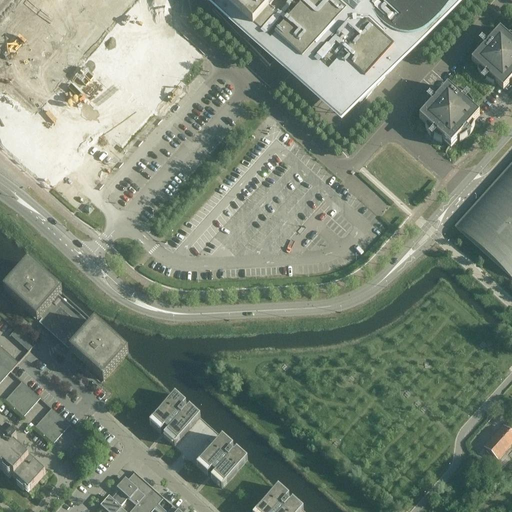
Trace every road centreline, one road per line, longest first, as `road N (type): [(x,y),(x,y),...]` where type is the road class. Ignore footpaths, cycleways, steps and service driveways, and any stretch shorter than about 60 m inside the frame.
road 1 (unclassified): [(87,260),(246,87)]
road 2 (tertiary): [(178,313),(321,307),(350,301),(389,273)]
road 3 (unclassified): [(392,124),(356,163),(333,165),(246,87)]
road 4 (unclassified): [(503,0),(392,124)]
